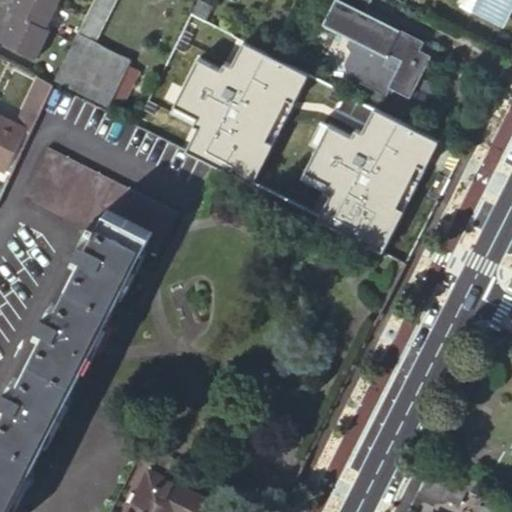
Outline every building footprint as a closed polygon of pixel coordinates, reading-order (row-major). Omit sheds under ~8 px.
[(44,32),(57,6),(46,0),(13,0),(7,13),(14,16),(44,32)] [(95,0),(78,36),(97,45),(119,0),(95,0)] [(137,3),(130,0),(127,0),(121,13),(130,17),(137,3)] [(368,14),(340,0),(336,0),(325,24),(354,39),(383,54),(385,51),(403,60),(389,86),(394,88),(409,95),(429,55),(419,51),(424,42),(368,14)] [(368,14),(374,0),(340,0),(368,14)] [(474,0),(469,11),(497,25),(509,0),(474,0)] [(215,28),(190,15),(164,67),(177,73),(190,49),(201,55),(215,28)] [(44,32),(14,16),(0,43),(30,59),(44,32)] [(78,36),(53,86),(108,114),(113,103),(130,70),(133,64),(97,45),(78,36)] [(383,54),(354,39),(349,49),(352,55),(346,68),(351,80),(388,100),(394,88),(389,86),(403,60),(385,51),(383,54)] [(141,76),(130,70),(113,103),(125,109),(141,76)] [(53,86),(41,81),(29,104),(42,110),(53,86)] [(24,123),(33,128),(42,110),(29,104),(20,121),(24,123)] [(0,170),(11,176),(30,134),(20,129),(0,118),(0,170)] [(20,129),(30,134),(33,128),(24,123),(20,129)] [(365,131),(349,162),(353,163),(342,187),(385,210),(397,187),(392,184),(409,154),(365,131)] [(180,218),(47,151),(21,201),(86,235),(76,255),(83,259),(52,318),(46,315),(40,328),(46,331),(14,392),(8,388),(1,402),(8,405),(0,419),(0,511),(9,511),(145,251),(159,259),(180,218)] [(353,163),(349,162),(344,159),(332,182),(342,187),(353,163)] [(181,467),(160,457),(152,474),(147,472),(126,511),(200,511),(205,502),(172,485),(181,467)] [(466,488),(427,467),(415,490),(439,502),(442,496),(458,504),(466,488)]
